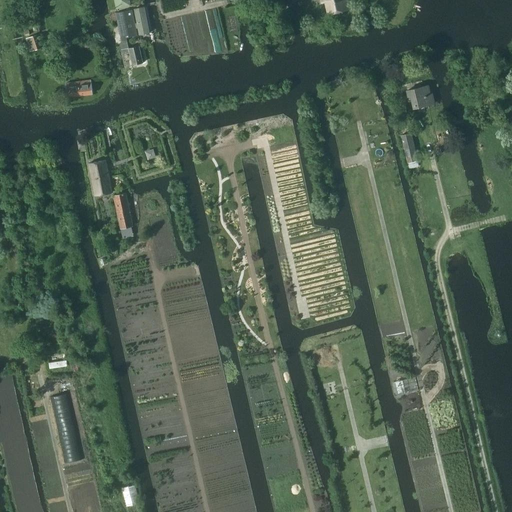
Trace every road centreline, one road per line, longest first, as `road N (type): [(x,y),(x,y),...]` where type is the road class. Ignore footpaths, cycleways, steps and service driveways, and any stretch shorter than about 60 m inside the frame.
road 1 (track): [(495,511),(435,258),(449,231),(428,144)]
road 2 (track): [(448,511),(361,148)]
road 3 (track): [(309,511),(224,169)]
road 4 (track): [(207,511),(154,279)]
road 5 (track): [(370,511),(332,348)]
